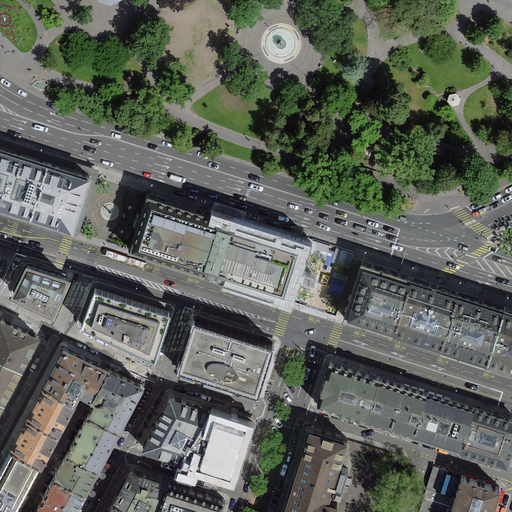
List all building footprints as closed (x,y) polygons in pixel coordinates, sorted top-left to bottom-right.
[(449,95),(448,101),(452,106),(459,105),(461,98),(456,93),(449,95)] [(0,206),(3,207),(31,216),(48,162),(19,153),(0,146),(0,206)] [(82,201),(91,175),(48,162),(31,216),(52,223),(73,230),(82,201)] [(223,218),(148,194),(131,247),(204,272),(288,298),(305,244),(223,218)] [(394,332),(411,277),(386,269),(361,262),(353,289),(345,316),(373,325),(394,332)] [(28,265),(15,291),(52,309),(67,277),(43,269),(28,265)] [(440,347),(458,292),(444,288),(411,277),(394,332),(418,340),(440,347)] [(169,306),(138,295),(130,293),(98,282),(82,323),(131,345),(154,355),(169,306)] [(486,361),(504,307),(472,297),(458,292),(440,347),(465,355),(486,361)] [(511,309),(504,307),(486,361),(511,369),(511,309)] [(187,336),(179,366),(258,392),(274,343),(262,340),(193,318),(187,336)] [(0,356),(21,367),(29,353),(38,336),(28,331),(3,319),(0,323),(0,356)] [(58,433),(75,401),(80,391),(92,397),(109,368),(65,348),(45,386),(38,400),(29,417),(58,433)] [(0,398),(3,401),(11,387),(21,367),(0,356),(0,398)] [(343,411),(367,418),(380,377),(367,373),(343,366),(330,362),(317,402),(343,411)] [(89,413),(119,429),(130,408),(142,385),(109,368),(92,397),(96,400),(89,413)] [(380,377),(367,418),(378,421),(390,425),(403,385),(392,381),(380,377)] [(403,385),(390,425),(402,429),(414,433),(427,392),(415,389),(403,385)] [(443,397),(427,392),(414,433),(440,441),(463,449),(476,408),(452,400),(443,397)] [(144,446),(181,457),(209,409),(196,405),(169,397),(144,446)] [(498,415),(476,408),(463,449),(474,452),(508,463),(511,449),(511,419),(503,416),(498,415)] [(226,414),(209,409),(181,457),(214,468),(232,474),(236,461),(250,421),(226,414)] [(107,450),(119,429),(89,413),(68,452),(98,467),(107,450)] [(21,431),(12,448),(40,463),(58,433),(29,417),(21,431)] [(282,511),(334,511),(338,502),(329,499),(348,439),(310,427),(285,504),(282,511)] [(0,470),(0,491),(20,502),(40,463),(12,448),(0,470)] [(91,479),(98,467),(68,452),(56,474),(85,491),(91,479)] [(424,496),(438,501),(442,488),(448,470),(434,465),(424,496)] [(342,467),(336,485),(342,487),(348,469),(342,467)] [(155,511),(168,481),(149,475),(131,469),(122,486),(114,500),(135,511),(147,511),(149,509),(155,511)] [(85,491),(56,474),(35,511),(73,511),(76,508),(85,491)] [(452,505),(472,511),(492,511),(495,503),(500,487),(482,481),(462,475),(452,505)] [(219,511),(224,499),(199,491),(168,481),(155,511),(219,511)] [(438,501),(445,503),(449,490),(442,488),(438,501)] [(383,511),(388,496),(366,489),(357,511),(383,511)] [(0,511),(18,511),(16,510),(20,502),(0,491),(0,511)] [(434,511),(438,501),(424,496),(419,511),(434,511)] [(108,511),(135,511),(114,500),(108,511)] [(434,511),(450,511),(452,505),(445,503),(438,501),(434,511)]
